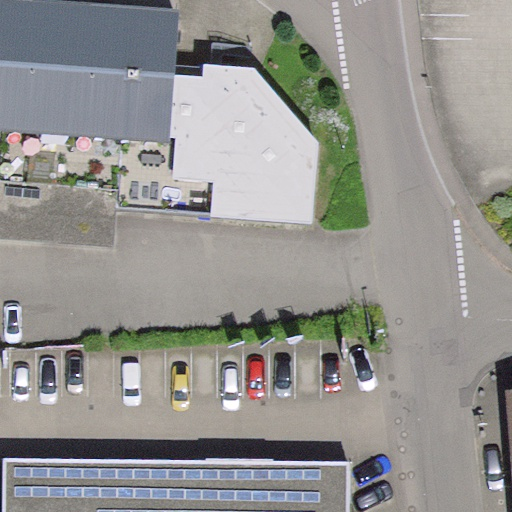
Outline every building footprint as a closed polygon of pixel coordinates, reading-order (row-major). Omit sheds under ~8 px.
[(0,0),(0,118),(3,118),(164,129),(169,55),(172,0),(0,0)] [(164,129),(160,194),(306,204),(310,141),(238,61),(169,55),(164,129)] [(164,129),(3,118),(0,165),(0,216),(103,223),(106,191),(160,194),(164,129)] [(511,511),(511,373),(501,374),(511,511)] [(0,506),(0,511),(343,511),(343,448),(4,447),(4,507),(0,506)]
